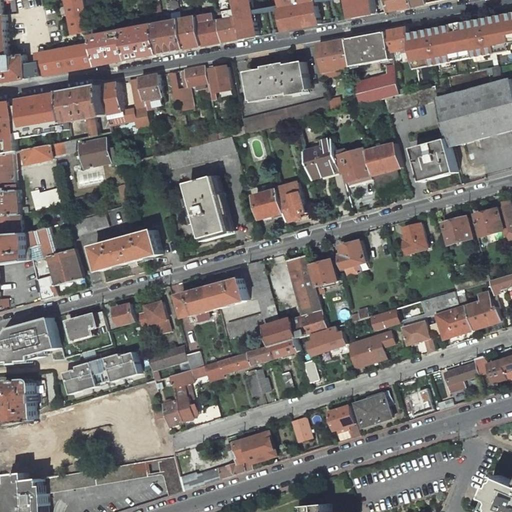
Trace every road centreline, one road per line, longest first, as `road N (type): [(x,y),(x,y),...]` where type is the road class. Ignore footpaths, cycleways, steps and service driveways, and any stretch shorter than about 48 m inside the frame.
road 1 (unclassified): [(511,185),(0,325)]
road 2 (unclassified): [(0,94),(509,0)]
road 3 (residential): [(511,402),(169,511)]
road 4 (residential): [(511,337),(191,438)]
road 5 (unknown): [(177,174),(230,164),(251,245)]
